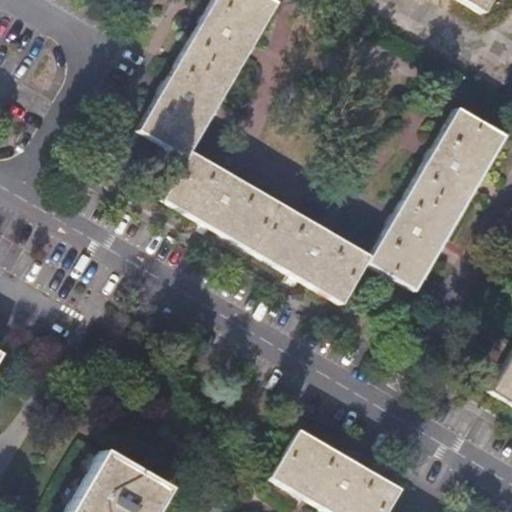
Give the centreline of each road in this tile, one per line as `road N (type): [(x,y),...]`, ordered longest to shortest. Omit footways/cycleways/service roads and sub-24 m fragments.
road 1 (residential): [(382,408),(0,189)]
road 2 (residential): [(382,408),(462,274)]
road 3 (residential): [(511,482),(382,408)]
